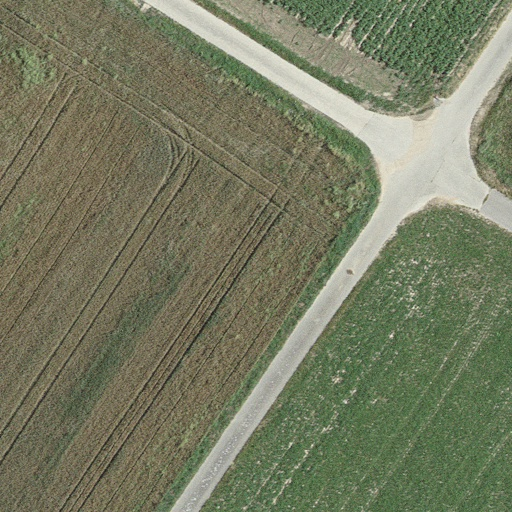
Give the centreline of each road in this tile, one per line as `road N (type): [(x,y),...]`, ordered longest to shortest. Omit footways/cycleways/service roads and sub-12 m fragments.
road 1 (track): [(188,511),(511,38)]
road 2 (track): [(168,0),(511,216)]
